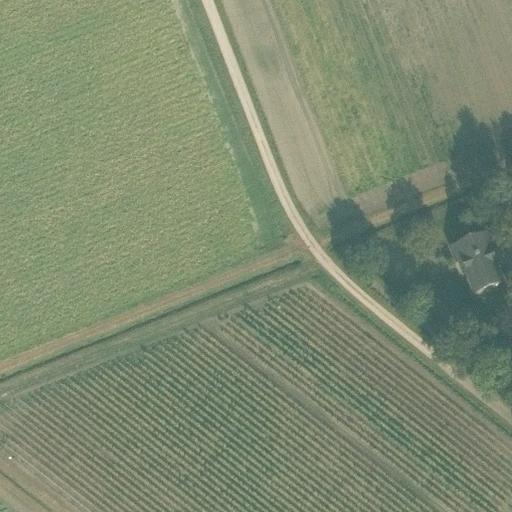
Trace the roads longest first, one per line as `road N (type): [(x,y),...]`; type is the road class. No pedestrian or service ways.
road 1 (track): [(331,268),(307,234),(212,0)]
road 2 (unclassified): [(511,414),(331,268)]
